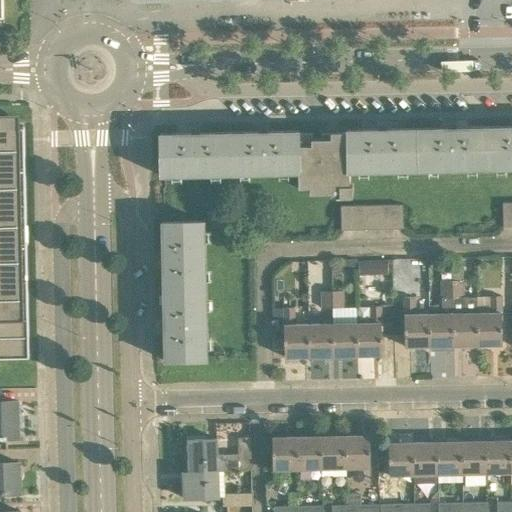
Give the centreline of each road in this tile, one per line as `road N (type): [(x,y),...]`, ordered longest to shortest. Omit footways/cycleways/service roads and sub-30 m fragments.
road 1 (residential): [(183,65),(205,93),(511,88)]
road 2 (residential): [(94,190),(58,215),(68,511)]
road 3 (tertiary): [(511,60),(183,65)]
road 4 (tertiary): [(102,511),(94,190)]
road 5 (residential): [(261,396),(511,393)]
road 6 (residential): [(130,403),(132,205),(94,173)]
road 7 (unclassified): [(130,403),(261,396)]
